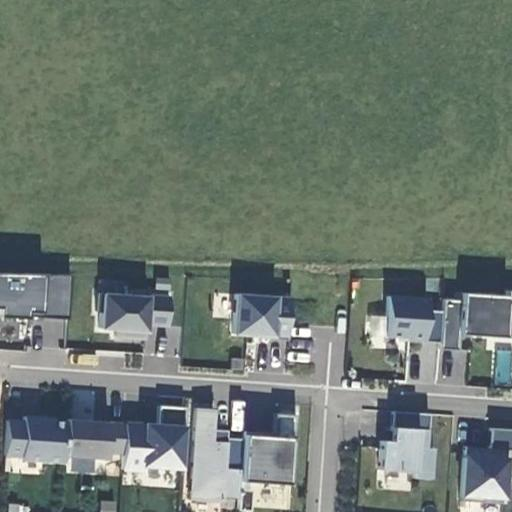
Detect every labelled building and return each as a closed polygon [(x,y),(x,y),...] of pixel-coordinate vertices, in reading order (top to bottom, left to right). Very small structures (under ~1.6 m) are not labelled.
[(35,317),(67,319),(70,275),(0,273),(0,317),(24,319),(25,316),(25,312),(35,313),(35,317)] [(459,300),(441,299),(441,311),(438,343),(438,350),(457,351),(458,335),(504,338),(504,334),(511,334),(511,291),(506,291),(506,296),(459,293),(459,300)] [(144,325),(167,326),(169,296),(129,292),(128,295),(96,293),(95,311),(99,312),(98,328),(114,329),(114,336),(143,338),(144,325)] [(234,294),(231,334),(270,337),(270,339),(286,340),(289,298),(234,294)] [(405,341),(438,343),(441,311),(426,310),(426,299),(387,297),(384,337),(405,338),(405,341)] [(61,345),(63,321),(45,319),(43,343),(61,345)] [(141,466),(180,468),(184,407),(157,406),(156,425),(124,423),(121,454),(120,469),(141,471),(141,466)] [(238,481),(241,439),(225,438),(224,438),(223,442),(217,442),(218,430),(211,429),(213,409),(194,408),(187,500),(221,502),(221,496),(237,498),(238,489),(238,481)] [(426,448),(428,414),(391,412),(389,441),(379,441),(377,470),(413,472),(412,478),(431,480),(433,449),(426,448)] [(242,431),(241,439),(238,481),(287,485),(290,439),(294,439),(296,415),(273,413),(272,433),(272,437),(259,436),(259,432),(242,431)] [(62,462),(62,456),(65,422),(41,420),(41,418),(22,416),(22,421),(5,420),(3,455),(20,457),(19,459),(62,462)] [(121,454),(124,423),(65,419),(65,422),(62,456),(105,459),(105,453),(121,454)] [(503,477),(511,477),(511,429),(489,428),(488,448),(488,451),(463,450),(460,501),(482,503),(482,497),(501,498),(503,477)] [(225,430),(218,430),(217,442),(223,442),(224,438),(225,438),(225,430)] [(237,498),(236,510),(249,511),(250,490),(238,489),(237,498)]
